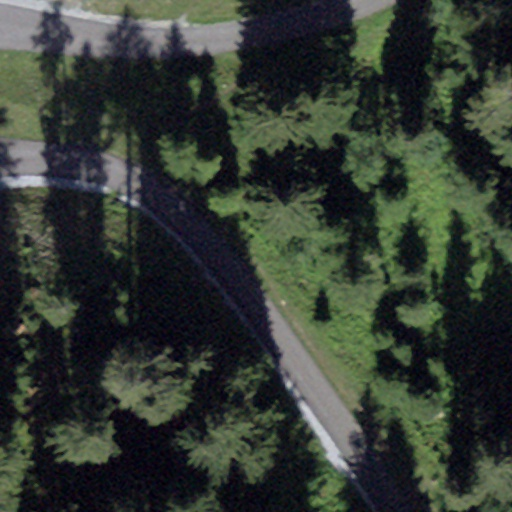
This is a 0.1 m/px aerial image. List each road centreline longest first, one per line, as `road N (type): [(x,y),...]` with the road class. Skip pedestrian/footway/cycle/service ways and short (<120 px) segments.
road 1 (unclassified): [(413,511),(236,266),(171,190),(84,156),(0,150)]
road 2 (unclassified): [(0,21),(197,26),(274,20),(348,0)]
